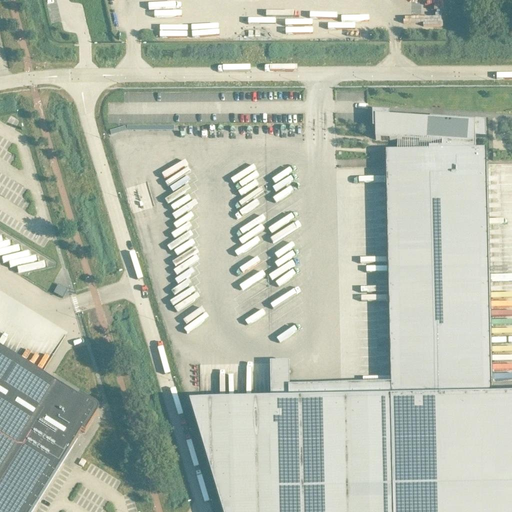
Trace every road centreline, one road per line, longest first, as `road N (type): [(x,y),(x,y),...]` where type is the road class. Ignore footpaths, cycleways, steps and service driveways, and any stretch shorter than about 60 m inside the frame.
road 1 (unclassified): [(79,76),(203,511)]
road 2 (unclassified): [(511,74),(79,76)]
road 3 (unknown): [(398,74),(385,15),(288,6),(138,8),(127,15),(135,76)]
road 4 (unknown): [(313,150),(311,341),(290,356),(215,348)]
road 5 (unknown): [(215,348),(178,336),(164,316),(144,163),(161,148),(205,148)]
road 6 (unknown): [(205,148),(215,348)]
